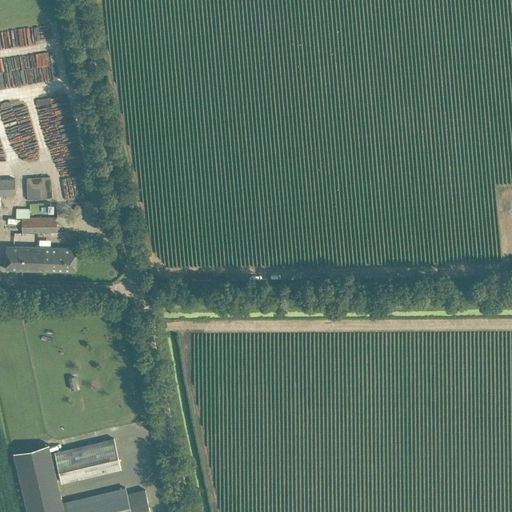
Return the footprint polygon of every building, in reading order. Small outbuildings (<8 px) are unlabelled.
[(49,65),(49,52),(35,52),(36,66),(49,65)] [(65,94),(36,99),(38,109),(55,106),(54,101),(66,98),(65,94)] [(26,177),(28,198),(52,196),(51,175),(26,177)] [(15,179),(0,179),(0,194),(16,194),(15,179)] [(57,216),(30,216),(30,208),(16,208),(16,216),(22,216),(22,218),(22,223),(22,232),(58,231),(57,216)] [(76,247),(50,246),(51,239),(39,239),(39,246),(6,245),(6,268),(76,270),(76,247)] [(68,376),(72,388),(78,386),(75,374),(68,376)] [(121,467),(114,439),(114,437),(55,451),(62,481),(121,467)] [(61,502),(46,443),(13,451),(28,511),(151,511),(145,489),(127,493),(125,486),(61,502)]
